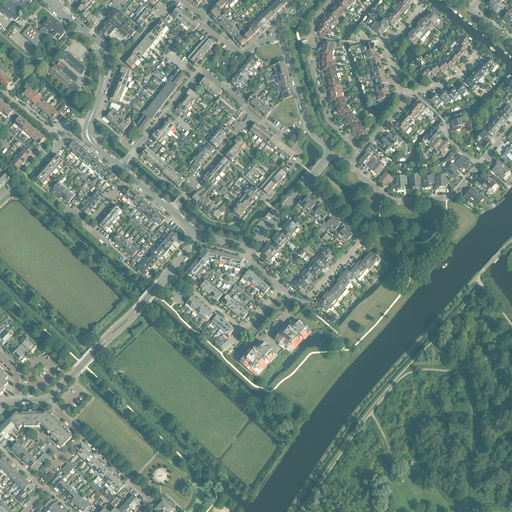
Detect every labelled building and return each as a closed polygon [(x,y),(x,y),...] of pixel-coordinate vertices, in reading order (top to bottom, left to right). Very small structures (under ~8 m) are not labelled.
[(4,0),(0,5),(0,9),(1,11),(0,11),(0,12),(10,21),(12,20),(15,22),(29,6),(30,6),(31,6),(31,5),(31,4),(29,2),(30,1),(28,0),(4,0)] [(98,20),(95,17),(90,13),(88,14),(85,11),(86,10),(85,9),(87,7),(89,9),(92,5),(91,5),(94,1),(95,0),(83,0),(81,3),(82,5),(82,6),(76,12),(80,16),(84,19),(89,24),(91,26),(92,24),(94,25),(98,20)] [(189,0),(188,1),(191,4),(192,2),(194,4),(192,5),(196,8),(201,2),(201,3),(203,1),(205,3),(206,0),(189,0)] [(228,6),(222,0),(219,0),(220,0),(221,2),(219,3),(218,2),(213,6),(214,8),(213,10),(208,15),(211,19),(213,17),(214,18),(213,20),(216,23),(221,18),(217,13),(221,10),(222,11),(228,6)] [(282,0),(278,0),(277,2),(282,8),(284,6),(287,9),(289,7),(287,5),(289,3),(285,0),(283,0),(283,1),(282,0)] [(338,0),(339,0),(337,2),(345,12),(348,9),(347,7),(349,5),(344,0),(338,0)] [(397,3),(397,4),(406,12),(409,9),(408,8),(410,6),(409,5),(403,0),(402,0),(399,4),(397,3)] [(491,0),(487,5),(490,8),(489,10),(493,14),(499,8),(497,6),(491,0)] [(277,2),(273,6),(281,15),(283,13),(280,10),(282,8),(277,2)] [(337,2),(331,7),(340,17),(346,12),(345,12),(337,2)] [(397,6),(394,10),(401,17),(403,14),(404,15),(406,12),(397,4),(396,4),(397,6)] [(174,13),(170,17),(175,20),(176,19),(182,12),(176,6),(172,11),(174,13)] [(281,15),(273,6),(269,9),(274,15),(277,13),(279,16),(281,15)] [(145,7),(140,12),(147,19),(153,12),(148,8),(148,9),(145,7)] [(329,11),(327,13),(335,22),(340,17),(331,7),(328,10),(329,11)] [(269,9),(265,13),(273,22),(275,20),(272,17),(274,15),(269,9)] [(392,9),(387,14),(397,23),(400,19),(399,19),(401,17),(394,10),(392,9)] [(126,23),(122,19),(124,16),(120,13),(117,11),(116,12),(118,15),(119,15),(119,16),(115,13),(112,17),(113,19),(109,24),(106,22),(98,32),(106,38),(108,36),(109,37),(115,30),(118,32),(118,33),(125,39),(126,38),(129,40),(132,37),(133,36),(135,32),(126,24),(126,23)] [(507,23),(511,17),(511,13),(509,11),(503,19),(507,23)] [(140,12),(137,16),(144,23),(147,19),(140,12)] [(182,12),(176,19),(179,21),(176,24),(178,25),(186,15),(182,12)] [(265,13),(261,17),(267,23),(269,21),(272,24),(273,22),(265,13)] [(335,22),(327,13),(322,18),(330,27),(331,28),(333,26),(335,27),(338,25),(336,23),(335,22)] [(225,14),(221,18),(216,23),(215,23),(217,25),(218,24),(221,27),(227,20),(225,18),(227,16),(225,14)] [(387,14),(383,19),(383,20),(389,25),(392,27),(393,25),(394,26),(397,23),(387,14)] [(428,16),(425,19),(433,26),(435,27),(438,24),(436,22),(438,20),(435,18),(435,17),(432,14),(431,15),(431,14),(429,16),(428,16)] [(144,23),(137,16),(135,15),(131,19),(140,27),(144,23)] [(186,15),(178,25),(179,26),(182,24),(184,26),(190,19),(186,15)] [(261,17),(257,20),(265,29),(267,28),(264,25),(267,23),(261,17)] [(383,20),(383,19),(382,19),(380,17),(375,23),(385,31),(388,28),(387,27),(389,25),(383,20)] [(330,27),(322,18),(321,18),(318,21),(317,27),(319,27),(318,34),(320,34),(319,37),(325,38),(326,35),(328,35),(329,28),(330,27)] [(425,19),(424,18),(422,20),(422,19),(419,23),(429,31),(433,26),(425,19)] [(155,25),(163,32),(166,27),(164,25),(166,23),(165,23),(161,19),(155,25)] [(192,20),(190,19),(184,26),(188,30),(189,29),(195,22),(192,19),(192,20)] [(21,36),(37,49),(37,50),(45,40),(45,39),(49,34),(53,36),(52,37),(52,38),(54,39),(55,38),(58,41),(65,33),(49,20),(42,27),(43,28),(39,34),(30,26),(21,36)] [(230,23),(227,20),(221,27),(223,29),(222,30),(224,32),(233,23),(232,21),(230,23)] [(257,20),(253,24),(259,30),(261,28),(264,31),(265,29),(257,20)] [(202,27),(195,22),(189,29),(193,33),(195,30),(198,32),(202,27)] [(235,24),(233,23),(224,32),(225,34),(226,33),(229,35),(235,29),(233,26),(235,24)] [(385,31),(375,23),(371,28),(380,36),(382,33),(383,34),(385,31)] [(429,31),(419,23),(416,26),(417,27),(415,29),(424,36),(429,31)] [(259,30),(253,24),(249,28),(250,29),(257,36),(257,37),(259,35),(257,32),(259,30)] [(155,25),(152,30),(160,36),(162,38),(165,34),(163,32),(155,25)] [(238,32),(235,29),(229,35),(231,38),(230,39),(232,41),(238,35),(242,32),(240,30),(238,32)] [(238,35),(232,41),(235,43),(236,42),(238,44),(236,45),(239,49),(245,43),(245,44),(247,43),(249,44),(253,40),(252,38),(254,36),(255,38),(257,36),(250,29),(247,32),(248,33),(242,40),(238,35)] [(424,36),(415,29),(413,31),(412,30),(410,33),(420,42),(424,36)] [(150,33),(149,34),(156,41),(160,36),(152,30),(149,32),(150,33)] [(408,37),(406,40),(413,46),(417,42),(419,43),(420,42),(410,33),(407,37),(408,37)] [(149,34),(145,38),(153,45),(156,41),(149,34)] [(461,36),(456,43),(464,49),(466,46),(467,47),(470,44),(461,36)] [(153,45),(145,38),(142,43),(149,49),(153,45)] [(202,40),(211,48),(215,43),(211,39),(209,41),(205,38),(202,40)] [(211,48),(202,40),(201,42),(202,43),(199,46),(206,53),(207,52),(211,48)] [(464,49),(456,43),(455,42),(454,43),(456,45),(452,50),(453,51),(461,58),(464,54),(465,55),(467,52),(464,49)] [(142,43),(138,47),(146,53),(149,49),(142,43)] [(365,54),(375,51),(373,44),(367,46),(367,44),(364,45),(364,47),(361,48),(362,51),(363,51),(364,54),(365,54)] [(61,56),(68,48),(65,46),(59,54),(61,56)] [(206,53),(199,46),(194,51),(202,58),(206,53)] [(146,53),(138,47),(135,51),(142,57),(146,53)] [(333,49),(321,47),(319,53),(320,53),(332,55),(333,49)] [(142,57),(135,51),(134,52),(133,51),(131,54),(138,61),(139,61),(142,57)] [(194,51),(190,56),(197,63),(202,58),(194,51)] [(375,51),(365,54),(367,61),(368,60),(377,58),(377,57),(375,51)] [(461,58),(453,51),(448,57),(456,64),(456,65),(459,62),(458,61),(461,58)] [(320,53),(318,64),(332,63),(333,63),(335,56),(332,55),(320,53)] [(66,55),(63,58),(82,76),(85,72),(84,71),(86,69),(68,54),(67,55),(66,55)] [(131,54),(127,58),(134,65),(138,61),(131,54)] [(251,58),(249,60),(256,66),(258,63),(261,65),(262,63),(252,54),(250,57),(251,58)] [(197,63),(190,56),(188,59),(190,61),(188,64),(193,68),(197,63)] [(379,57),(377,57),(377,58),(368,60),(370,67),(381,64),(381,63),(379,57)] [(456,64),(448,57),(443,63),(448,68),(451,71),(454,68),(453,67),(456,64)] [(134,65),(127,58),(123,63),(131,69),(134,65)] [(483,61),(481,64),(488,70),(491,73),(497,65),(495,64),(494,65),(487,59),(484,62),(483,61)] [(246,62),(244,64),(255,72),(256,71),(254,69),(256,66),(249,60),(247,63),(246,62)] [(439,60),(433,66),(439,71),(443,75),(446,72),(445,71),(448,68),(443,63),(439,60)] [(57,66),(60,69),(59,70),(55,67),(49,74),(74,96),(80,89),(61,72),(62,71),(75,83),(79,79),(61,63),(57,66)] [(275,72),(283,69),(282,66),(284,66),(283,63),(270,67),(269,67),(269,69),(271,69),(274,68),(275,72)] [(370,67),(368,67),(369,71),(371,70),(372,73),(384,70),(382,63),(381,63),(381,64),(370,67)] [(244,67),(241,70),(248,75),(251,72),(253,74),(255,72),(244,64),(242,66),(244,67)] [(431,64),(426,70),(430,74),(435,78),(437,75),(436,74),(439,71),(433,66),(431,64)] [(488,70),(481,64),(478,67),(477,67),(475,70),(475,71),(483,77),(488,70)] [(430,74),(426,70),(422,66),(416,73),(426,81),(428,78),(427,78),(430,74)] [(335,67),(334,68),(323,71),(321,71),(323,77),(336,73),(335,67)] [(122,68),(120,74),(129,78),(132,79),(132,77),(129,75),(131,72),(122,68)] [(276,75),(273,76),(273,78),(286,75),(286,72),(284,73),(283,69),(275,72),(276,75)] [(238,71),(236,73),(247,82),(248,80),(246,78),(248,75),(241,70),(239,72),(238,71)] [(372,73),(370,74),(371,77),(373,77),(374,80),(385,77),(386,77),(384,70),(372,73)] [(12,82),(0,71),(0,83),(6,89),(12,82)] [(483,77),(475,71),(473,74),(472,73),(469,76),(470,77),(477,83),(483,77)] [(177,73),(173,78),(181,83),(184,79),(180,75),(177,73)] [(247,82),(236,73),(235,75),(236,76),(234,79),(241,85),(243,82),(246,84),(247,82)] [(338,79),(336,73),(323,77),(324,80),(325,80),(326,83),(338,79)] [(129,78),(120,74),(118,77),(119,77),(118,79),(127,83),(129,78)] [(287,77),(286,75),(273,78),(271,79),(272,81),(277,80),(278,83),(287,81),(286,77),(287,77)] [(387,84),(385,77),(374,80),(376,87),(385,84),(387,84)] [(467,79),(464,82),(472,89),(471,90),(473,92),(479,84),(477,83),(470,77),(468,80),(467,79)] [(173,78),(170,82),(178,88),(181,83),(173,78)] [(205,78),(201,83),(197,88),(198,89),(200,86),(207,92),(213,85),(205,78)] [(118,79),(116,84),(125,88),(127,83),(118,79)] [(241,85),(234,79),(232,82),(231,81),(229,83),(239,91),(241,89),(239,88),(241,85)] [(338,79),(326,83),(324,83),(325,86),(327,86),(327,89),(328,89),(339,86),(340,86),(338,79)] [(178,88),(170,82),(169,81),(166,86),(174,91),(175,90),(175,91),(178,88)] [(287,81),(278,83),(279,87),(276,88),(277,90),(290,86),(289,84),(288,84),(287,81)] [(115,85),(113,89),(123,93),(125,88),(116,84),(116,86),(115,85)] [(376,87),(374,87),(376,94),(387,91),(385,84),(376,87)] [(222,92),(213,85),(207,92),(216,99),(222,92)] [(327,89),(326,89),(328,95),(340,92),(343,91),(341,85),(340,86),(339,86),(328,89),(327,89)] [(456,87),(453,90),(459,95),(461,97),(467,91),(460,85),(457,88),(456,87)] [(166,86),(163,90),(170,96),(174,91),(166,86)] [(290,86),(277,90),(277,92),(280,91),(281,95),(290,92),(289,89),(290,89),(290,86)] [(190,90),(186,95),(194,101),(194,102),(196,103),(200,99),(194,95),(196,92),(194,91),(193,90),(191,88),(190,90)] [(447,90),(445,93),(451,99),(454,102),(459,95),(453,90),(451,88),(448,91),(447,90)] [(25,102),(33,92),(29,89),(23,95),(26,97),(23,100),(25,102)] [(123,93),(113,89),(112,92),(113,92),(112,94),(121,98),(123,93)] [(170,96),(163,90),(159,94),(167,100),(170,96)] [(387,91),(376,94),(378,101),(380,100),(380,101),(384,100),(383,99),(389,98),(387,91)] [(451,99),(445,93),(442,91),(439,94),(438,93),(436,96),(442,102),(445,105),(451,99)] [(33,92),(25,102),(26,103),(29,100),(31,102),(37,96),(33,92)] [(252,106),(258,99),(255,96),(257,94),(255,92),(246,103),(249,105),(250,103),(252,106)] [(290,92),(281,95),(282,98),(279,99),(280,102),(293,98),(292,95),(291,96),(290,92)] [(340,92),(328,95),(330,102),(332,102),(342,98),(340,92)] [(34,104),(31,107),(33,109),(41,99),(43,97),(39,94),(37,96),(31,102),(34,104)] [(112,94),(109,102),(110,102),(111,103),(115,104),(123,107),(124,107),(124,105),(125,105),(119,103),(121,98),(112,94)] [(159,94),(156,99),(164,104),(167,100),(159,94)] [(442,102),(436,96),(433,94),(430,97),(429,96),(427,99),(434,106),(433,107),(436,109),(442,102)] [(194,101),(186,95),(184,98),(184,99),(183,100),(191,106),(194,102),(194,101)] [(217,110),(225,100),(221,97),(215,104),(218,106),(215,109),(217,110)] [(343,98),(342,98),(332,102),(333,107),(332,107),(334,113),(345,106),(346,106),(343,98)] [(45,103),(41,99),(33,109),(35,110),(37,107),(40,109),(45,103)] [(156,99),(153,103),(160,109),(164,104),(156,99)] [(261,101),(258,99),(252,106),(255,108),(254,109),(256,111),(265,100),(263,99),(261,101)] [(191,106),(183,100),(180,105),(188,111),(191,106)] [(229,104),(225,100),(217,110),(218,112),(220,109),(223,111),(229,104)] [(265,100),(256,111),(258,112),(259,111),(261,113),(267,107),(264,104),(266,102),(265,100)] [(412,108),(421,116),(424,112),(428,109),(425,107),(424,108),(416,101),(414,103),(415,104),(412,108)] [(45,103),(40,109),(42,111),(40,114),(41,116),(49,106),(45,103)] [(160,109),(153,103),(150,107),(157,113),(160,109)] [(502,103),(497,108),(500,110),(498,113),(507,120),(511,113),(511,110),(510,108),(509,109),(504,105),(502,103)] [(229,104),(223,111),(227,115),(234,107),(229,104)] [(5,105),(0,109),(0,112),(3,115),(9,108),(5,105)] [(180,105),(175,111),(180,115),(182,113),(184,115),(186,116),(190,112),(188,111),(180,105)] [(49,106),(41,116),(43,117),(45,114),(48,116),(53,110),(49,106)] [(345,106),(334,113),(333,113),(336,117),(338,116),(341,119),(349,111),(347,110),(348,109),(345,106)] [(63,107),(57,113),(53,118),(55,119),(58,122),(66,112),(64,111),(65,109),(63,107)] [(157,113),(150,107),(146,111),(154,117),(157,113)] [(235,108),(234,107),(227,115),(232,118),(238,110),(235,108)] [(270,109),(267,107),(261,113),(264,116),(263,117),(265,119),(274,108),(272,107),(270,109)] [(9,108),(3,115),(7,118),(13,112),(9,108)] [(408,110),(405,113),(414,120),(414,121),(416,122),(421,116),(412,108),(409,111),(408,110)] [(57,113),(53,110),(48,116),(50,118),(49,120),(52,123),(55,119),(53,118),(57,113)] [(245,116),(238,110),(232,118),(236,121),(238,119),(241,121),(245,116)] [(110,122),(116,115),(112,111),(110,114),(108,112),(104,117),(110,122)] [(154,117),(146,111),(143,116),(144,116),(151,122),(154,119),(153,119),(154,117)] [(349,111),(341,119),(340,119),(344,124),(354,115),(349,111)] [(404,117),(401,120),(409,127),(409,126),(414,121),(414,120),(405,113),(403,116),(404,117)] [(354,114),(354,115),(344,124),(348,128),(357,120),(355,118),(357,117),(354,114)] [(490,122),(499,130),(505,122),(496,114),(490,122)] [(116,115),(110,122),(114,126),(123,116),(121,115),(119,117),(116,115)] [(124,115),(123,116),(114,126),(119,129),(125,122),(122,120),(124,117),(125,116),(124,115)] [(151,122),(144,116),(140,121),(148,126),(151,122)] [(18,128),(24,121),(19,117),(14,124),(18,128)] [(169,118),(163,125),(170,131),(174,127),(171,125),(173,122),(169,118)] [(449,122),(452,132),(462,129),(461,126),(467,125),(465,118),(459,119),(459,120),(453,122),(453,121),(449,122)] [(357,120),(348,128),(346,130),(350,134),(351,133),(355,137),(364,128),(357,120)] [(409,127),(401,120),(398,123),(397,123),(395,125),(405,134),(410,128),(409,126),(409,127)] [(28,125),(24,121),(18,128),(22,131),(28,125)] [(148,126),(140,121),(137,125),(140,127),(138,130),(143,133),(148,126)] [(129,126),(125,122),(119,129),(125,135),(129,130),(127,128),(129,126)] [(487,125),(483,130),(492,137),(499,130),(490,122),(489,123),(488,122),(486,124),(487,125)] [(255,124),(251,129),(249,132),(254,135),(259,128),(255,124)] [(28,125),(22,131),(26,135),(32,128),(28,125)] [(170,131),(163,125),(160,129),(167,135),(170,131)] [(225,126),(224,125),(223,126),(222,127),(220,125),(217,128),(219,130),(227,136),(232,130),(228,126),(227,126),(226,125),(225,126)] [(32,128),(26,135),(30,138),(36,132),(32,128)] [(217,128),(213,132),(222,140),(224,139),(227,136),(219,130),(217,128)] [(264,131),(259,128),(254,135),(258,139),(264,131)] [(368,132),(364,128),(355,137),(357,139),(358,137),(360,140),(364,137),(367,135),(366,134),(368,132)] [(438,137),(438,138),(440,136),(437,134),(440,131),(437,128),(426,140),(431,145),(438,137)] [(167,135),(160,129),(158,130),(155,133),(163,140),(167,135)] [(264,131),(258,139),(263,142),(268,134),(264,131)] [(40,135),(36,132),(30,138),(35,142),(40,135)] [(219,144),(222,140),(213,132),(211,135),(211,134),(209,136),(219,144)] [(488,136),(483,132),(476,141),(480,145),(478,147),(482,151),(490,142),(486,139),(488,136)] [(163,140),(155,133),(150,139),(154,143),(155,142),(158,144),(159,143),(161,145),(164,141),(163,140)] [(268,134),(263,142),(267,145),(273,137),(268,134)] [(40,135),(35,142),(39,145),(44,139),(40,135)] [(389,135),(385,140),(391,145),(392,147),(394,144),(395,144),(397,143),(398,143),(400,144),(402,142),(394,135),(392,137),(389,135)] [(219,144),(209,136),(206,140),(215,148),(219,144)] [(240,136),(234,142),(241,149),(245,145),(242,142),(244,140),(240,136)] [(273,137),(267,145),(271,148),(277,141),(273,137)] [(431,145),(429,147),(432,150),(433,149),(436,151),(437,150),(443,142),(438,138),(438,137),(431,145)] [(385,140),(383,139),(379,144),(382,147),(379,149),(384,153),(391,145),(385,140)] [(277,141),(271,148),(276,152),(281,144),(277,141)] [(72,151),(78,145),(74,142),(68,148),(72,151)] [(241,149),(234,142),(231,145),(232,146),(231,147),(238,154),(242,149),(241,149)] [(448,147),(443,142),(437,150),(441,154),(440,156),(443,158),(448,152),(445,150),(448,147)] [(201,145),(200,146),(210,155),(214,150),(206,144),(204,147),(201,145)] [(286,147),(281,144),(276,152),(280,155),(286,147)] [(78,145),(72,151),(71,153),(74,156),(81,148),(78,145)] [(210,155),(200,146),(199,147),(199,148),(197,151),(199,153),(206,159),(210,155)] [(238,154),(231,147),(227,152),(237,160),(239,159),(236,156),(238,154)] [(290,150),(286,147),(280,155),(284,158),(290,150)] [(511,148),(510,147),(503,155),(511,162),(511,148)] [(22,152),(28,158),(32,153),(25,148),(22,152)] [(85,151),(81,148),(74,156),(78,160),(85,151)] [(147,149),(145,151),(141,156),(145,160),(153,150),(151,148),(149,151),(147,149)] [(153,150),(145,160),(149,163),(155,156),(153,154),(155,152),(153,150)] [(292,152),(290,150),(284,158),(287,160),(285,163),(287,164),(293,155),(295,156),(297,154),(293,151),(292,152)] [(89,155),(85,151),(78,160),(82,163),(89,155)] [(28,158),(22,152),(18,156),(25,162),(28,158)] [(237,160),(227,152),(224,156),(231,162),(234,159),(236,162),(237,160)] [(199,153),(196,157),(203,163),(206,159),(199,153)] [(54,154),(51,158),(59,166),(63,162),(54,154)] [(363,158),(359,163),(362,165),(360,167),(363,169),(373,158),(371,156),(370,157),(367,154),(366,154),(363,157),(363,158)] [(93,158),(89,155),(82,163),(86,166),(93,158)] [(454,165),(460,170),(462,168),(465,170),(470,165),(464,161),(465,160),(459,155),(455,159),(457,161),(454,165)] [(25,162),(18,156),(15,160),(21,166),(25,162)] [(160,160),(155,156),(149,163),(153,167),(160,160)] [(203,163),(196,157),(192,161),(193,161),(200,168),(203,165),(202,164),(203,163)] [(59,166),(51,158),(48,162),(56,169),(59,166)] [(97,162),(93,158),(86,166),(90,170),(97,162)] [(219,162),(229,170),(230,171),(231,170),(227,167),(230,164),(222,158),(219,162)] [(376,160),(373,158),(363,169),(365,171),(367,169),(370,172),(371,171),(377,163),(375,161),(376,160)] [(21,166),(15,160),(11,164),(18,170),(21,166)] [(160,160),(153,167),(157,170),(164,163),(160,160)] [(200,168),(193,161),(188,167),(191,169),(190,170),(194,174),(200,168)] [(377,163),(371,171),(374,173),(372,175),(375,178),(380,173),(379,172),(384,166),(379,161),(377,163)] [(492,171),(503,180),(505,182),(508,179),(506,176),(505,175),(509,171),(498,161),(494,165),(496,167),(492,171)] [(48,162),(44,166),(53,173),(56,169),(48,162)] [(101,165),(97,162),(90,170),(94,173),(101,165)] [(219,162),(215,166),(222,172),(225,170),(227,172),(229,170),(219,162)] [(164,163),(157,170),(161,174),(168,167),(164,163)] [(449,167),(451,169),(447,174),(455,181),(459,175),(454,171),(456,168),(451,164),(449,167)] [(105,168),(101,165),(94,173),(98,176),(105,168)] [(44,166),(41,170),(49,177),(53,173),(44,166)] [(222,172),(215,166),(212,170),(219,176),(222,172)] [(161,174),(165,177),(168,180),(171,182),(175,185),(180,190),(185,185),(183,183),(187,178),(185,177),(183,179),(181,178),(178,175),(174,172),(171,169),(168,167),(161,174)] [(272,170),(282,179),(288,173),(283,169),(281,171),(278,169),(276,168),(276,169),(274,167),(272,170)] [(105,168),(98,176),(102,180),(108,172),(105,168)] [(246,175),(245,176),(247,178),(249,177),(251,174),(253,172),(257,175),(259,174),(252,168),(249,172),(247,175),(246,175)] [(41,170),(38,174),(46,181),(49,177),(41,170)] [(210,171),(207,174),(215,181),(219,176),(212,170),(210,171)] [(282,179),(272,170),(269,173),(270,174),(269,176),(270,177),(278,183),(279,182),(282,179)] [(112,175),(108,172),(102,180),(105,183),(112,175)] [(0,188),(8,182),(9,182),(3,174),(2,174),(0,175),(0,188)] [(46,181),(38,174),(34,178),(43,185),(46,181)] [(215,181),(207,174),(202,180),(206,184),(208,182),(211,184),(212,185),(213,185),(216,182),(215,181)] [(379,181),(384,186),(388,181),(390,183),(393,180),(385,174),(379,181)] [(478,184),(487,191),(486,192),(489,194),(490,194),(491,194),(492,193),(493,192),(493,191),(492,190),(491,189),(495,184),(484,174),(480,179),(481,180),(478,184)] [(112,175),(105,183),(110,187),(117,178),(112,175)] [(416,175),(416,177),(408,177),(409,190),(417,189),(416,183),(420,183),(419,175),(416,175)] [(434,182),(433,177),(433,175),(430,176),(430,177),(427,177),(427,178),(423,179),(424,189),(431,188),(431,182),(434,182)] [(396,185),(393,185),(394,190),(404,189),(403,183),(406,183),(406,176),(396,177),(396,185)] [(270,177),(267,181),(274,187),(278,183),(270,177)] [(445,179),(445,177),(435,178),(436,191),(446,190),(445,185),(448,185),(448,179),(445,179)] [(264,178),(260,182),(261,182),(271,191),(274,187),(267,181),(264,178)] [(56,194),(62,188),(63,185),(59,182),(52,191),(56,194)] [(271,191),(261,182),(259,184),(262,186),(260,189),(267,195),(271,191)] [(62,188),(56,194),(60,197),(65,191),(67,189),(63,185),(62,188)] [(253,186),(249,191),(257,197),(259,195),(259,194),(260,193),(253,186)] [(464,197),(475,206),(478,202),(480,203),(483,199),(471,188),(464,197)] [(65,191),(60,197),(64,201),(69,194),(71,192),(67,189),(65,191)] [(127,201),(134,193),(130,189),(123,198),(127,201)] [(95,190),(92,194),(94,195),(100,201),(104,197),(95,190)] [(257,197),(249,191),(246,195),(253,201),(254,200),(255,200),(257,197)] [(71,192),(69,194),(64,201),(68,204),(75,196),(71,192)] [(196,203),(202,196),(198,192),(196,195),(193,193),(189,198),(196,203)] [(138,196),(134,193),(127,201),(130,204),(138,196)] [(94,195),(90,199),(97,205),(100,201),(94,195)] [(202,195),(202,196),(196,203),(199,206),(199,205),(200,206),(207,199),(202,195)] [(241,195),(239,197),(249,205),(253,201),(246,195),(243,197),(241,195)] [(138,196),(130,204),(134,208),(141,200),(138,196)] [(249,205),(239,197),(238,198),(241,200),(238,203),(246,209),(249,205)] [(303,211),(311,202),(307,198),(305,201),(302,199),(296,207),(298,209),(299,208),(303,211)] [(97,205),(90,199),(87,203),(94,208),(97,205)] [(207,199),(200,206),(205,210),(211,202),(207,199)] [(141,200),(134,208),(138,211),(145,203),(141,200)] [(94,208),(87,203),(85,201),(82,205),(90,212),(94,208)] [(246,209),(238,203),(236,201),(233,206),(235,208),(243,214),(245,211),(246,209)] [(215,206),(211,202),(205,210),(209,213),(215,206)] [(311,202),(303,211),(306,214),(306,215),(308,217),(315,210),(312,208),(315,205),(311,202)] [(149,206),(145,203),(138,211),(142,214),(149,206)] [(82,205),(78,209),(87,217),(90,212),(82,205)] [(114,205),(110,209),(117,215),(120,211),(114,205)] [(153,210),(149,206),(142,214),(146,218),(153,210)] [(215,206),(209,213),(213,217),(219,209),(215,206)] [(221,207),(219,209),(213,217),(217,220),(221,216),(222,217),(226,213),(226,211),(221,207)] [(243,214),(235,208),(231,213),(233,216),(235,214),(239,218),(243,214)] [(117,215),(110,209),(107,213),(115,220),(119,216),(117,215)] [(315,210),(308,217),(310,219),(311,219),(315,222),(323,212),(319,209),(317,212),(315,210)] [(157,213),(153,210),(146,218),(150,221),(157,213)] [(323,212),(315,222),(319,225),(318,226),(320,228),(327,220),(325,218),(327,215),(323,212)] [(107,213),(104,217),(112,224),(115,220),(107,213)] [(161,216),(157,213),(150,221),(154,225),(155,223),(161,216)] [(161,216),(155,223),(159,226),(165,220),(161,216)] [(112,224),(104,217),(100,221),(109,228),(112,224)] [(327,220),(320,228),(322,230),(323,229),(327,232),(335,223),(331,219),(329,222),(327,220)] [(288,220),(285,224),(294,233),(298,229),(298,230),(301,227),(293,221),(291,223),(288,220)] [(109,228),(100,221),(97,225),(105,232),(109,228)] [(339,226),(335,223),(327,232),(331,235),(330,236),(332,238),(339,231),(337,229),(339,226)] [(294,233),(285,224),(281,228),(284,231),(282,233),(290,239),(292,237),(291,236),(294,233)] [(166,234),(175,241),(178,237),(170,230),(166,234)] [(341,232),(339,231),(332,238),(335,240),(335,239),(339,243),(347,233),(343,230),(341,232)] [(290,239),(282,233),(281,235),(278,232),(274,236),(284,245),(287,241),(288,242),(290,239)] [(112,242),(116,245),(123,237),(119,233),(112,242)] [(347,233),(339,243),(343,246),(342,247),(345,249),(351,241),(349,239),(351,236),(347,233)] [(175,241),(166,234),(163,237),(171,245),(175,241)] [(284,245),(274,236),(271,240),(274,243),(272,245),(280,252),(282,249),(281,248),(284,245)] [(123,237),(116,245),(120,248),(127,240),(123,237)] [(163,237),(160,241),(169,249),(171,247),(170,246),(171,245),(163,237)] [(128,239),(127,240),(120,248),(124,252),(131,243),(132,242),(128,239)] [(160,241),(156,245),(166,253),(169,249),(160,241)] [(131,243),(124,252),(128,255),(135,247),(131,243)] [(166,253),(156,245),(153,249),(155,251),(161,256),(162,257),(166,253)] [(280,252),(272,245),(270,247),(267,245),(264,249),(274,257),(277,253),(278,254),(280,252)] [(135,247),(128,255),(132,258),(139,250),(135,247)] [(323,250),(319,254),(329,262),(332,258),(330,256),(331,254),(324,247),(322,250),(323,250)] [(274,257),(264,249),(261,253),(263,255),(261,257),(269,264),(271,261),(270,261),(274,257)] [(206,250),(199,258),(205,263),(209,259),(206,250)] [(216,252),(206,250),(209,259),(214,261),(216,252)] [(155,251),(152,255),(158,260),(161,256),(155,251)] [(365,258),(374,266),(376,262),(377,263),(380,260),(376,256),(375,257),(368,251),(366,254),(368,255),(365,258)] [(150,253),(146,257),(148,259),(155,264),(158,260),(152,255),(150,253)] [(329,262),(319,254),(316,258),(315,257),(313,259),(321,266),(323,264),(326,266),(329,262)] [(232,256),(229,267),(234,268),(237,258),(232,256)] [(199,258),(195,262),(202,268),(205,263),(199,258)] [(237,258),(234,268),(240,270),(243,259),(237,258)] [(374,266),(365,258),(363,261),(361,260),(359,262),(367,270),(369,271),(374,266)] [(155,264),(148,259),(145,262),(151,268),(155,264)] [(321,266),(313,259),(311,262),(312,262),(309,266),(319,274),(322,270),(319,268),(321,266)] [(143,261),(140,265),(142,266),(148,272),(151,268),(145,262),(143,261)] [(202,268),(195,262),(191,266),(200,273),(203,269),(202,268)] [(367,270),(359,262),(356,265),(354,263),(352,266),(362,275),(367,270)] [(138,270),(137,273),(142,277),(144,275),(145,276),(148,272),(142,266),(138,270)] [(191,266),(188,270),(194,276),(196,278),(200,273),(191,266)] [(319,274),(309,266),(306,270),(305,269),(303,271),(311,278),(312,276),(315,278),(319,274)] [(352,270),(349,273),(354,278),(357,281),(362,275),(352,266),(350,268),(352,270)] [(194,276),(188,270),(184,274),(191,280),(194,276)] [(247,281),(253,275),(248,271),(241,279),(245,283),(247,281)] [(311,278),(303,271),(301,274),(302,275),(299,278),(308,287),(312,283),(309,280),(311,278)] [(343,271),(340,275),(350,283),(354,278),(349,273),(346,271),(345,272),(343,271)] [(253,275),(247,281),(251,285),(257,278),(253,275)] [(350,283),(340,275),(337,277),(339,279),(337,282),(338,283),(345,289),(350,283)] [(261,282),(257,278),(251,285),(255,288),(261,282)] [(308,287),(299,278),(295,282),(294,281),(292,284),(300,290),(302,288),(305,290),(308,287)] [(209,285),(210,285),(211,283),(207,279),(200,288),(204,291),(209,285)] [(265,285),(261,282),(255,288),(259,292),(265,285)] [(209,285),(204,291),(208,295),(214,288),(215,286),(211,283),(210,285),(209,285)] [(345,289),(338,283),(335,286),(334,285),(332,287),(342,296),(346,290),(345,289)] [(265,285),(259,292),(258,293),(260,295),(259,296),(261,298),(269,289),(265,285)] [(215,286),(214,288),(208,295),(212,298),(219,290),(215,286)] [(342,296),(332,287),(330,290),(331,291),(329,294),(337,301),(342,296)] [(219,290),(212,298),(216,302),(224,293),(219,290)] [(325,295),(322,298),(333,307),(338,301),(337,301),(329,294),(326,291),(324,294),(325,295)] [(225,306),(231,300),(227,296),(221,303),(225,306)] [(190,307),(196,301),(192,297),(186,304),(190,307)] [(231,300),(225,306),(229,310),(235,303),(235,304),(237,302),(233,298),(231,300)] [(333,307),(322,298),(320,301),(319,300),(315,304),(321,309),(322,308),(323,308),(322,310),(326,313),(329,309),(330,310),(333,307)] [(196,301),(190,307),(194,311),(200,304),(196,301)] [(235,303),(229,310),(233,313),(241,305),(237,302),(235,304),(235,303)] [(200,304),(194,311),(193,313),(197,316),(198,314),(204,308),(200,304)] [(245,308),(241,305),(233,313),(238,317),(245,308)] [(208,311),(204,308),(198,314),(202,318),(208,311)] [(247,310),(245,308),(238,317),(242,321),(250,311),(248,309),(247,310)] [(208,311),(202,318),(207,321),(212,315),(208,311)] [(217,316),(209,325),(214,328),(221,319),(217,316)] [(214,328),(218,332),(225,323),(221,319),(214,328)] [(283,348),(290,354),(301,342),(303,339),(304,340),(311,332),(306,328),(307,327),(304,325),(303,326),(297,320),(290,328),(289,327),(287,330),(285,328),(274,341),(283,348)] [(225,323),(218,332),(222,335),(224,333),(229,327),(225,323)] [(224,333),(222,335),(228,340),(230,337),(228,336),(234,330),(229,327),(224,333)] [(7,332),(2,337),(0,339),(0,344),(2,346),(6,342),(9,344),(14,339),(11,337),(12,336),(7,332)] [(18,346),(24,352),(27,349),(31,354),(33,351),(35,349),(26,340),(21,344),(22,345),(20,346),(19,345),(18,346)] [(273,358),(274,359),(277,356),(271,351),(272,350),(269,347),(268,348),(262,343),(255,350),(254,349),(251,352),(250,351),(239,363),(256,378),(266,365),(273,358)] [(24,352),(18,346),(17,347),(18,348),(16,350),(12,354),(21,363),(23,361),(24,361),(26,359),(22,355),(24,352)] [(10,418),(8,420),(15,427),(19,430),(22,426),(24,426),(24,428),(26,428),(32,428),(37,428),(40,428),(39,426),(41,425),(52,436),(51,438),(54,441),(55,440),(59,444),(57,445),(61,449),(72,438),(68,434),(66,432),(67,432),(61,427),(62,426),(60,424),(59,425),(56,421),(52,417),(52,418),(46,412),(43,415),(42,416),(42,414),(34,414),(34,415),(31,415),(29,415),(29,414),(21,414),(21,416),(19,416),(16,413),(11,419),(10,418)] [(8,420),(5,424),(11,430),(15,427),(8,420)] [(5,424),(1,428),(8,434),(11,430),(5,424)] [(21,447),(20,446),(17,443),(11,450),(15,454),(21,447)] [(22,444),(20,446),(21,447),(15,454),(19,457),(25,451),(22,448),(24,446),(22,444)] [(81,458),(88,450),(87,449),(86,450),(83,448),(77,454),(81,458)] [(88,450),(81,458),(85,462),(91,455),(88,453),(89,452),(88,450)] [(25,451),(19,457),(23,461),(29,454),(28,454),(25,451)] [(29,454),(23,461),(27,465),(33,458),(30,455),(32,453),(30,451),(28,454),(29,454)] [(44,454),(37,462),(30,468),(35,472),(41,466),(39,464),(42,459),(47,462),(50,459),(44,454)] [(93,457),(91,455),(85,462),(88,465),(95,457),(94,456),(93,457)] [(95,457),(88,465),(92,468),(90,470),(98,462),(96,460),(97,459),(95,457)] [(37,462),(33,458),(27,465),(30,468),(37,462)] [(98,462),(90,470),(94,474),(103,464),(102,463),(101,464),(98,462)] [(10,466),(6,463),(0,469),(1,470),(4,473),(10,466)] [(52,483),(56,487),(73,469),(68,464),(62,471),(65,475),(60,479),(58,477),(52,483)] [(103,464),(94,474),(98,477),(105,469),(103,467),(104,466),(103,464)] [(10,466),(4,473),(7,476),(5,478),(7,479),(9,477),(8,477),(14,470),(10,466)] [(105,469),(98,477),(102,481),(110,471),(109,470),(108,471),(105,469)] [(18,474),(14,470),(8,477),(9,477),(12,480),(18,474)] [(111,473),(110,471),(102,481),(105,484),(113,476),(110,474),(111,473)] [(18,474),(12,480),(15,483),(13,485),(15,487),(17,485),(16,484),(22,478),(18,474)] [(115,478),(113,476),(105,484),(109,488),(118,478),(116,477),(115,478)] [(26,481),(22,478),(16,484),(17,485),(20,488),(26,481)] [(64,478),(56,487),(60,491),(66,484),(68,482),(64,478)] [(118,478),(109,488),(113,491),(120,483),(118,481),(119,480),(118,478)] [(30,485),(26,481),(20,488),(24,491),(30,485)] [(123,485),(120,483),(113,491),(117,495),(125,486),(124,484),(123,485)] [(66,484),(60,491),(64,495),(70,488),(69,487),(66,484)] [(30,485),(24,491),(16,499),(21,504),(24,501),(21,497),(26,493),(28,495),(34,489),(30,485)] [(70,488),(64,495),(67,498),(76,490),(73,487),(72,487),(71,485),(69,487),(70,488)] [(76,490),(67,498),(71,502),(78,496),(77,495),(79,493),(76,490)] [(78,496),(71,502),(75,506),(82,499),(78,496),(80,494),(79,493),(77,495),(78,496)] [(133,496),(129,500),(136,507),(139,503),(133,496)] [(82,499),(75,506),(79,509),(85,503),(85,502),(82,499)] [(47,511),(49,510),(55,504),(51,500),(44,506),(46,508),(43,511),(40,511),(38,510),(37,511),(47,511)] [(85,503),(79,509),(81,511),(84,511),(85,511),(86,511),(93,506),(88,502),(87,500),(85,502),(85,503)] [(136,507),(129,500),(125,504),(132,511),(136,507)] [(164,502),(159,506),(165,511),(171,511),(172,511),(175,510),(175,509),(174,508),(173,507),(172,506),(171,505),(170,504),(168,503),(168,504),(167,505),(164,502)]
